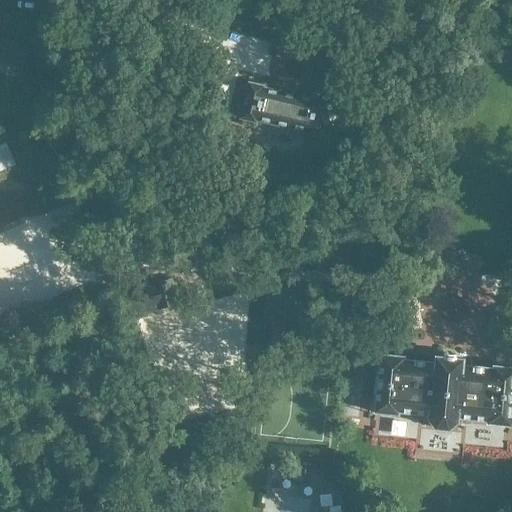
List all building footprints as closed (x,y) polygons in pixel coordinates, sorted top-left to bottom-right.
[(0,8),(0,72),(17,76),(25,44),(0,38),(0,10),(1,8),(0,8)] [(304,135),(322,138),(330,100),(313,96),(313,98),(264,87),(264,85),(247,81),(238,119),(255,123),(255,122),(305,133),(304,135)] [(0,142),(0,168),(15,162),(6,140),(0,142)] [(261,317),(298,321),(301,290),(265,286),(261,317)] [(486,423),(511,426),(511,412),(511,367),(492,366),(492,368),(462,365),(463,358),(434,355),(434,362),(404,359),(405,356),(379,354),(374,412),(398,414),(398,412),(427,415),(427,419),(434,428),(448,429),(457,421),(457,418),(487,421),(486,423)]
